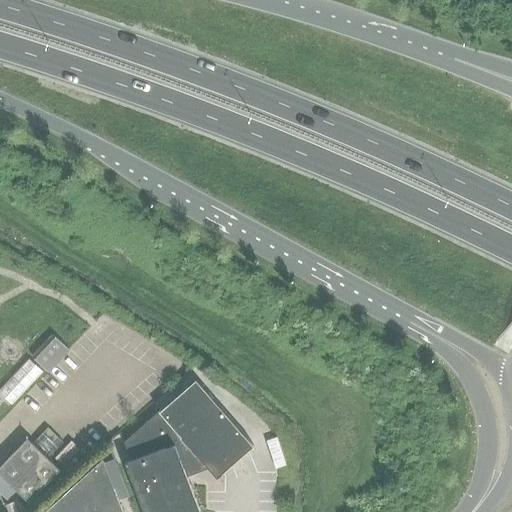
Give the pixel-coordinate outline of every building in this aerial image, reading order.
[(68,349),(54,337),(33,359),(47,372),(68,349)] [(216,478),(253,446),(195,379),(123,442),(130,460),(124,462),(143,511),(199,511),(185,475),(201,461),(216,478)] [(29,439),(0,468),(0,471),(30,502),(61,471),(48,458),(63,442),(48,427),(32,442),(29,439)] [(122,511),(103,461),(45,511),(122,511)] [(0,493),(6,499),(15,490),(0,475),(0,493)] [(17,511),(13,501),(5,504),(8,511),(17,511)]
